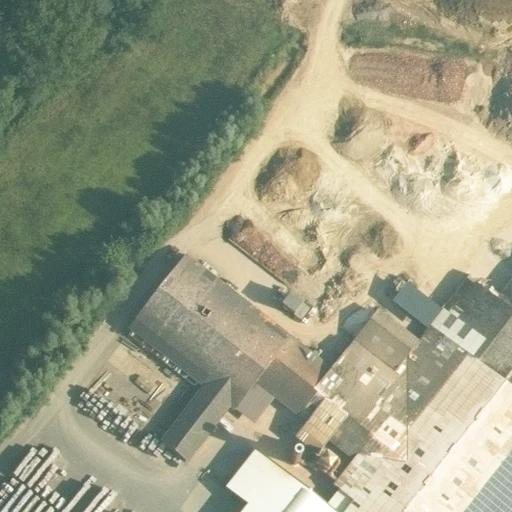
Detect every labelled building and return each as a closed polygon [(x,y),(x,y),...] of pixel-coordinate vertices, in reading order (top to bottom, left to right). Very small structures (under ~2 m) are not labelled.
[(392,375),(352,343),(328,373),(183,259),(128,329),(205,389),(161,445),(184,463),(228,407),(234,411),(238,406),(256,384),(273,397),(307,423),(328,440),(354,460),(332,487),(334,489),(333,491),(336,493),(337,491),(353,503),(345,511),(461,511),(511,448),(511,394),(499,384),(511,368),(511,367),(511,281),(496,302),(467,279),(416,345),(392,375)] [(308,311),(289,296),(280,307),(299,322),(308,311)] [(352,343),(392,375),(416,345),(375,313),(352,343)] [(511,368),(499,384),(511,394),(511,368)] [(273,397),(256,384),(238,406),(255,419),(273,397)] [(317,455),(328,440),(307,423),(295,438),(317,455)] [(296,454),(282,444),(269,459),(284,471),(288,465),(290,466),(292,467),(294,468),(297,467),(299,465),(300,463),(300,461),(299,458),(297,456),(295,455),(296,454)] [(511,511),(511,448),(461,511),(511,511)] [(345,511),(353,503),(337,491),(336,493),(325,507),(254,452),(229,484),(251,501),(241,511),(345,511)]
